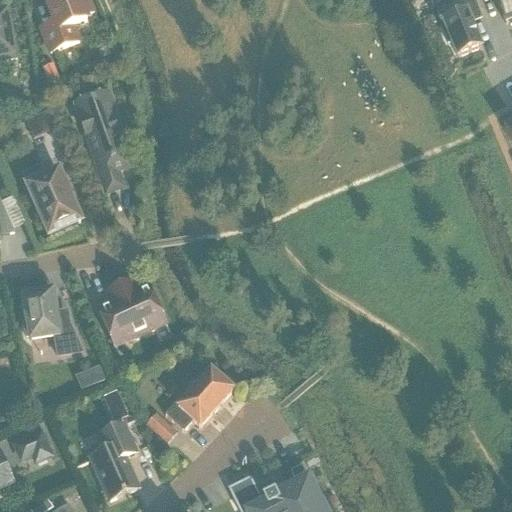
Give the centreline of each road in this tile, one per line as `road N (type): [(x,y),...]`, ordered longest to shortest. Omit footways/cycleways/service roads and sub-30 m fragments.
road 1 (residential): [(153,511),(274,412)]
road 2 (residential): [(0,271),(143,249)]
